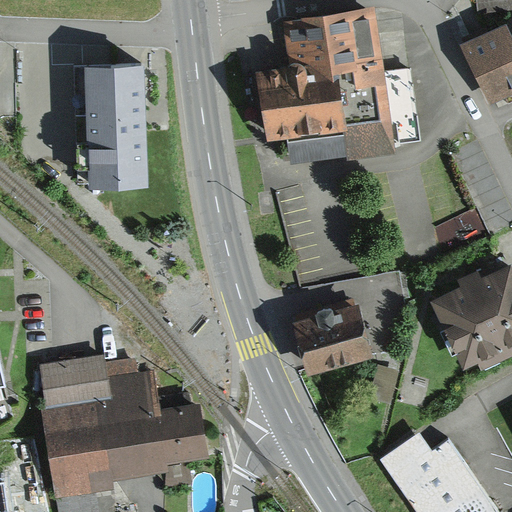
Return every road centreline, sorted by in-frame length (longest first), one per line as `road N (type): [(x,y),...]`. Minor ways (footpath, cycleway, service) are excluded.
road 1 (primary): [(283,414),(254,345),(216,204),(191,21)]
road 2 (residential): [(410,0),(427,15),(511,182)]
road 3 (residential): [(191,21),(322,0)]
